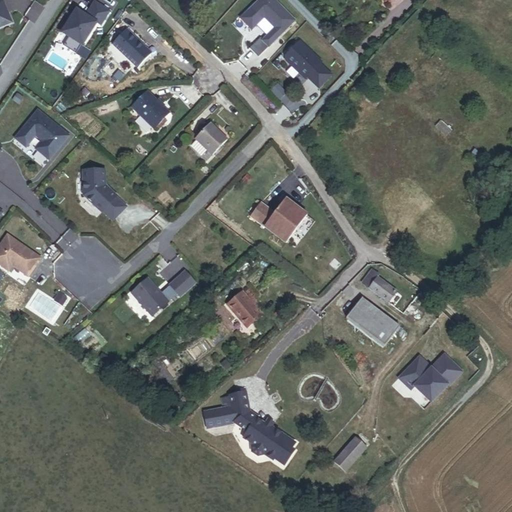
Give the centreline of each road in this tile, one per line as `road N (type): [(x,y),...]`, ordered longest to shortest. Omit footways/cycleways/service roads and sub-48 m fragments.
road 1 (track): [(366,254),(425,291),(498,361),(400,466),(393,483),(403,511)]
road 2 (residential): [(84,267),(106,289),(274,124)]
road 3 (residential): [(149,0),(274,124)]
road 4 (residential): [(274,124),(366,254)]
